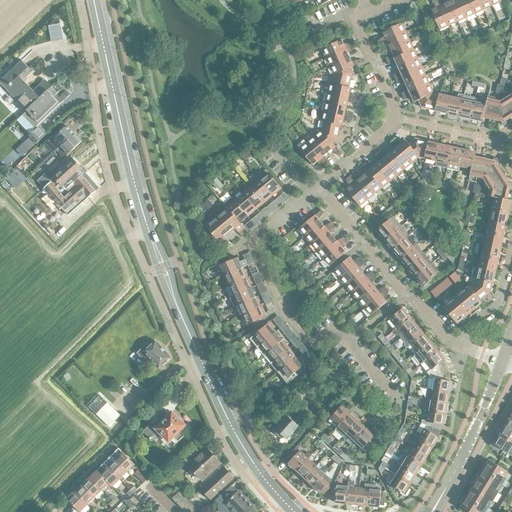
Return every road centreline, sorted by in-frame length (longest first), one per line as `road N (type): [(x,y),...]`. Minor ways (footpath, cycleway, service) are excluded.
road 1 (tertiary): [(94,0),(134,183),(174,299),(241,447),(294,511)]
road 2 (residential): [(348,342),(335,325),(306,341),(278,308),(249,241)]
road 3 (tertiary): [(432,511),(502,358)]
road 4 (residential): [(407,294),(317,185)]
road 5 (residential): [(511,242),(492,307),(456,344)]
